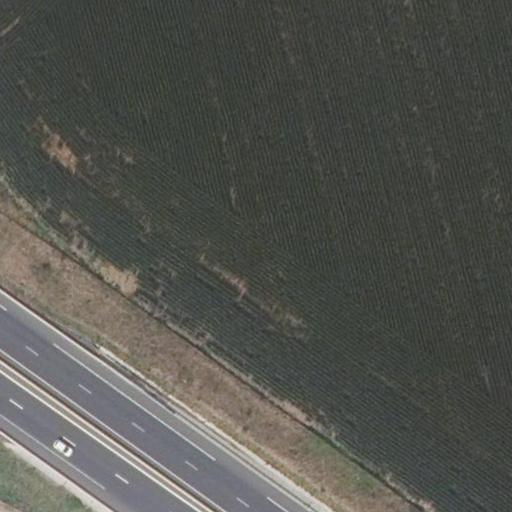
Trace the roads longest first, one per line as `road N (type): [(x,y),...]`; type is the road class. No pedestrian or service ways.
road 1 (motorway): [(270,511),(0,313)]
road 2 (motorway): [(0,402),(155,511)]
